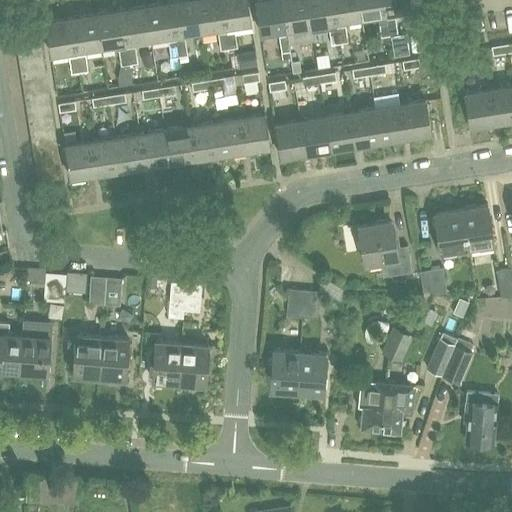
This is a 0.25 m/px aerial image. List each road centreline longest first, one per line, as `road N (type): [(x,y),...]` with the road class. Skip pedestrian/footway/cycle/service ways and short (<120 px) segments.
road 1 (residential): [(238,270),(28,253),(0,89)]
road 2 (residential): [(238,270),(301,197),(511,162)]
road 3 (tertiary): [(0,447),(234,467)]
road 4 (residential): [(234,467),(245,294),(238,270)]
road 5 (tertiary): [(234,467),(430,481)]
